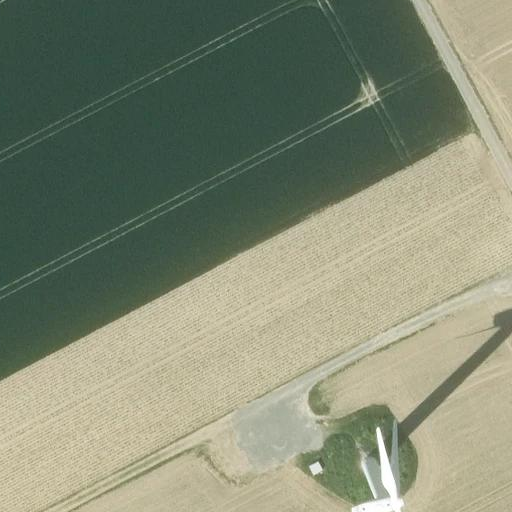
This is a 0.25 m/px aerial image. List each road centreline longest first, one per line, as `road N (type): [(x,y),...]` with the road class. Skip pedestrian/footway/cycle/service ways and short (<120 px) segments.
road 1 (track): [(48,511),(511,269)]
road 2 (track): [(417,0),(511,179)]
